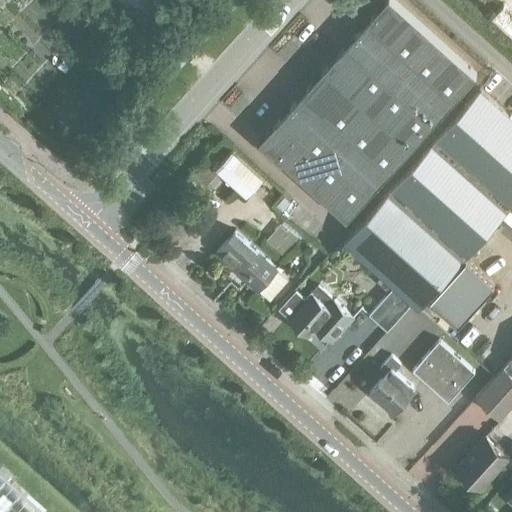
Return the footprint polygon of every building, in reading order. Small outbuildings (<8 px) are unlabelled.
[(395,0),(384,0),(372,14),(373,14),(342,48),(341,48),(308,85),(309,85),(277,120),(277,119),(259,139),(282,159),(283,159),(347,216),(477,73),(395,0)] [(511,114),(485,90),(394,190),(467,257),(511,208),(511,114)] [(264,176),(232,149),(215,168),(246,196),(264,176)] [(467,257),(394,190),(348,240),(422,307),(430,298),(460,326),(497,285),(467,258),(467,257)] [(287,251),(301,231),(281,217),(267,238),(287,251)] [(216,250),(258,288),(270,298),(290,276),(278,267),(236,229),(216,250)] [(279,307),(290,316),(289,316),(310,335),(318,326),(332,338),(353,314),(320,285),(314,291),(313,290),(306,297),(296,288),(279,307)] [(372,313),(390,329),(414,303),(396,286),(372,313)] [(449,399),(476,368),(439,337),(413,367),(449,399)] [(394,411),(416,386),(396,369),(403,361),(393,353),(381,366),(387,372),(371,390),(394,411)] [(511,356),(510,359),(477,394),(501,416),(511,403),(511,356)] [(482,488),(510,457),(486,435),(458,466),(482,488)] [(511,477),(502,488),(508,494),(511,489),(511,477)] [(0,511),(24,511),(0,490),(0,511)]
